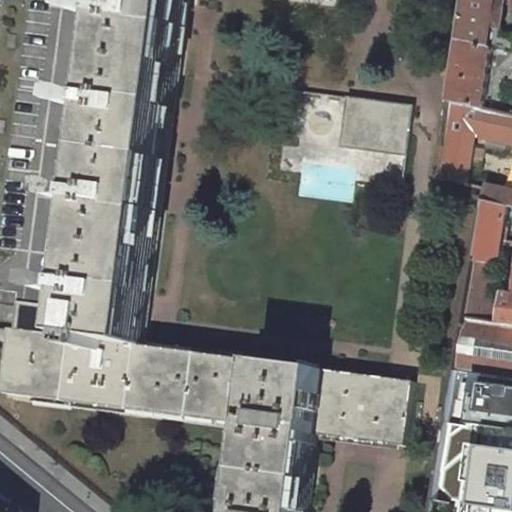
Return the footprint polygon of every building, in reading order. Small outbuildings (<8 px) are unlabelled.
[(100,0),(98,12),(105,13),(120,15),(110,93),(95,91),(90,90),(90,95),(88,106),(108,109),(98,184),(79,182),(77,195),(81,196),(97,198),(86,279),(69,277),(67,276),(67,279),(65,294),(83,296),(81,309),(77,340),(144,348),(189,0),(100,0)] [(511,0),(465,0),(460,41),(493,49),(503,51),(511,53),(511,39),(498,36),(503,0),(506,0),(511,1),(510,5),(511,6),(511,0)] [(493,49),(460,41),(451,101),(485,109),(493,49)] [(511,53),(503,51),(500,70),(511,72),(511,53)] [(511,115),(485,109),(451,101),(440,180),(468,186),(476,135),(511,143),(511,115)] [(414,111),(364,105),(359,141),(409,147),(414,111)] [(511,190),(488,185),(485,201),(508,206),(511,207),(511,190)] [(508,206),(485,201),(476,257),(498,262),(508,206)] [(511,264),(498,262),(476,257),(473,276),(511,284),(511,299),(508,326),(511,326),(511,264)] [(488,297),(470,294),(465,320),(484,322),(488,297)] [(81,309),(16,301),(15,306),(14,318),(12,330),(18,331),(77,340),(81,309)] [(77,340),(18,331),(9,395),(254,427),(262,363),(144,348),(77,340)] [(327,371),(262,363),(254,427),(242,511),(308,511),(318,435),(327,371)] [(350,374),(327,371),(318,435),(341,438),(395,445),(408,447),(417,383),(402,381),(350,374)] [(485,377),(456,373),(448,425),(471,428),(476,428),(485,377)] [(511,398),(496,397),(492,430),(511,432),(511,398)]
